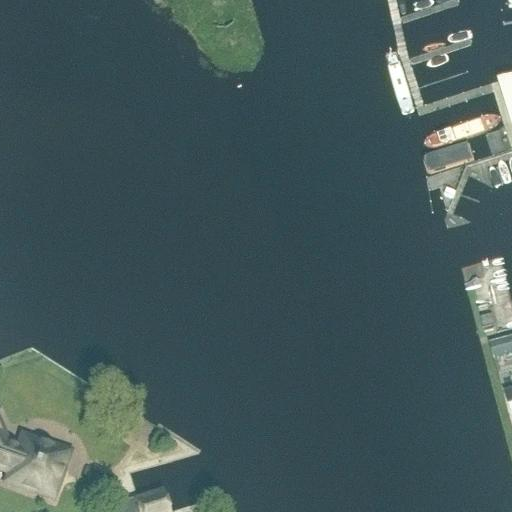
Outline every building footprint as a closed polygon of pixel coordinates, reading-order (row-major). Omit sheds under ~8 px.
[(511,81),(498,85),(511,129),(511,81)] [(482,296),(486,329),(507,327),(504,294),(482,296)] [(485,341),(491,359),(511,351),(511,340),(510,333),(485,341)] [(502,399),(511,395),(511,374),(496,379),(502,399)] [(0,433),(0,472),(9,475),(8,480),(14,482),(13,485),(24,489),(25,486),(48,494),(54,478),(59,479),(61,473),(64,474),(68,463),(65,462),(67,456),(22,440),(16,455),(3,450),(0,443),(0,441),(3,440),(0,433)] [(167,511),(161,492),(132,501),(135,511),(167,511)]
